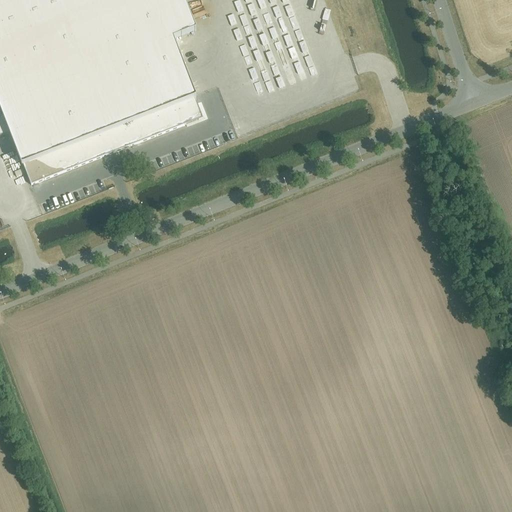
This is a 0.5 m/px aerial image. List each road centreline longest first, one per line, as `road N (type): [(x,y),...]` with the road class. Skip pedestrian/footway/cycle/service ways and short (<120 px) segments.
road 1 (tertiary): [(0,294),(472,102)]
road 2 (track): [(0,344),(64,511)]
